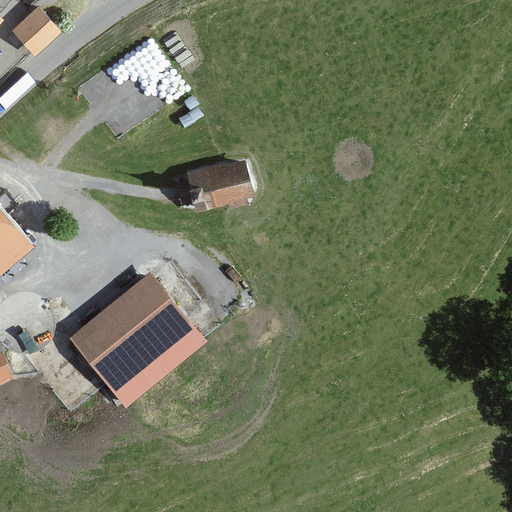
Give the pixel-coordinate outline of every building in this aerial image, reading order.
[(60,24),(39,2),(13,26),(34,48),(60,24)] [(156,121),(152,112),(158,110),(152,99),(140,105),(132,87),(114,95),(132,132),(156,121)] [(261,202),(251,159),(192,172),(195,183),(181,186),(186,206),(200,203),(203,216),(261,202)] [(0,279),(40,247),(0,198),(0,279)] [(197,318),(155,271),(77,340),(119,387),(197,318)] [(0,386),(17,378),(5,355),(0,357),(0,386)]
